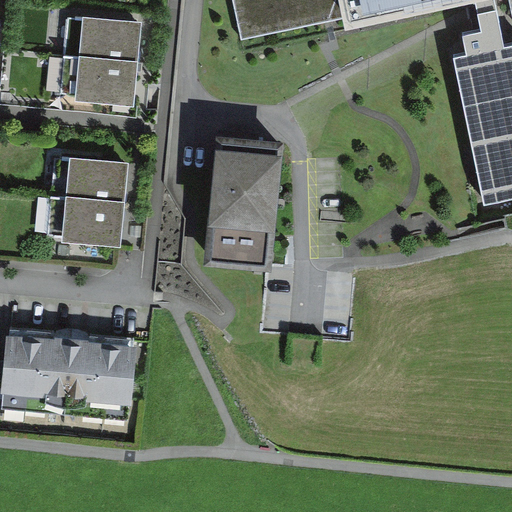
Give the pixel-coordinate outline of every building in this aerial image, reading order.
[(73,0),(70,44),(142,49),(143,29),(145,5),(73,0)] [(511,0),(237,0),(244,32),(400,0),(479,0),(487,40),(456,46),(487,195),(511,190),(511,35),(508,36),(500,0),(511,0)] [(142,49),(70,44),(67,85),(139,90),(140,71),(142,49)] [(265,136),(213,131),(201,253),(269,259),(281,138),(265,136)] [(68,144),(65,189),(136,194),(138,172),(139,149),(68,144)] [(136,194),(65,189),(62,230),(133,235),(135,216),(136,194)] [(6,383),(129,394),(135,331),(12,320),(6,383)]
